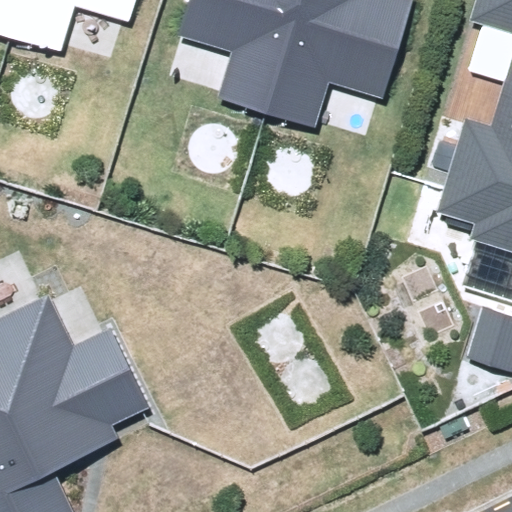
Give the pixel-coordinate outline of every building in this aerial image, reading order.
[(0,0),(0,32),(62,52),(76,9),(129,26),(136,0),(0,0)] [(218,96),(315,126),(328,83),(381,100),(412,0),(188,0),(177,35),(232,52),(218,96)] [(471,239),(511,252),(511,0),(473,0),(467,19),(479,23),(466,67),(504,79),(490,126),(465,118),(436,212),(475,225),(471,239)] [(0,511),(70,511),(51,470),(118,438),(112,426),(148,409),(108,328),(72,345),(48,295),(0,317),(0,511)] [(511,314),(483,307),(469,361),(511,371),(511,314)]
